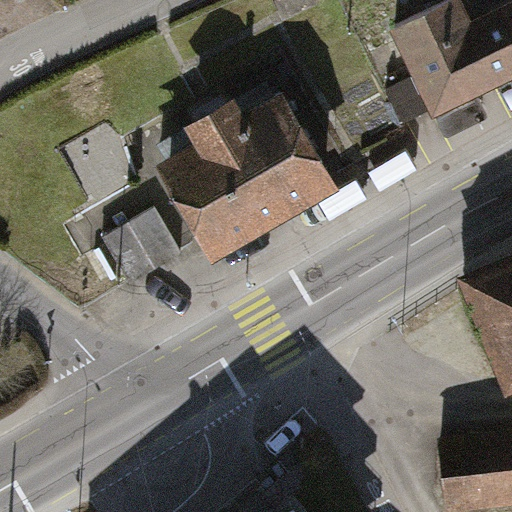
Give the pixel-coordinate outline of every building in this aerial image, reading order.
[(457,0),(444,0),(382,32),(428,120),(511,77),(511,0),(503,0),(467,19),(457,0)] [(185,144),(152,163),(205,257),(331,185),(278,91),(237,114),(225,93),(173,123),(185,144)] [(98,190),(139,167),(109,115),(68,138),(98,190)] [(161,208),(105,239),(131,285),(187,254),(161,208)] [(511,251),(462,275),(511,378),(511,251)] [(511,511),(511,423),(438,431),(446,511),(511,511)]
